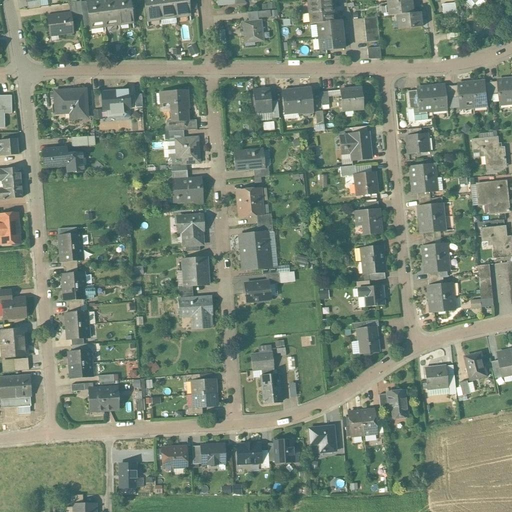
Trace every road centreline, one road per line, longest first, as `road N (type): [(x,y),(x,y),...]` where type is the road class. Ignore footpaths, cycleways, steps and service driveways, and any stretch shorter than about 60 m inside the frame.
road 1 (residential): [(23,69),(53,433)]
road 2 (residential): [(212,67),(236,423)]
road 3 (residential): [(390,67),(417,343)]
road 4 (residential): [(236,423),(291,417),(417,343)]
road 5 (residential): [(212,67),(23,69)]
road 6 (residential): [(390,67),(212,67)]
road 7 (residential): [(108,431),(236,423)]
road 8 (residential): [(511,45),(469,62),(390,67)]
